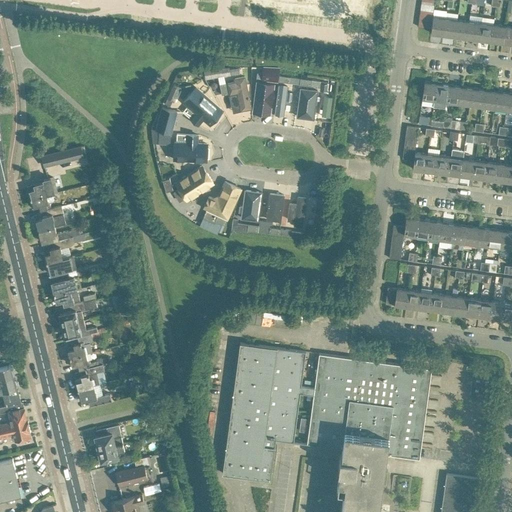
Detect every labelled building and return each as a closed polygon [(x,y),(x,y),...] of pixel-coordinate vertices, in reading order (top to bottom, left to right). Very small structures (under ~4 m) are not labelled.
[(431,28),(431,32),(444,34),(447,10),(434,8),(434,10),(433,16),(432,22),(431,28)] [(447,11),(444,34),(455,36),(457,19),(458,13),(447,11)] [(467,37),(469,21),(457,19),(455,36),(467,37)] [(479,39),(481,22),(469,21),(467,37),(479,39)] [(491,40),(493,24),(481,22),(479,39),(491,40)] [(502,42),(505,25),(493,24),(491,40),(502,42)] [(511,43),(511,26),(505,25),(502,42),(511,43)] [(204,71),(205,78),(221,76),(228,75),(240,73),(239,68),(229,69),(228,67),(220,68),(204,71)] [(278,81),(279,75),(263,73),(257,72),(256,78),(278,81)] [(300,84),(301,78),(279,75),(278,81),(289,82),(300,84)] [(321,80),(301,78),(300,84),(320,86),(321,80)] [(244,79),(226,82),(228,93),(232,114),(250,110),(244,79)] [(257,81),(253,111),(270,113),(274,83),(257,81)] [(434,99),(437,83),(424,81),(422,97),(434,99)] [(226,82),(219,83),(222,94),(228,93),(226,82)] [(434,99),(433,106),(445,107),(446,101),(448,84),(437,83),(434,99)] [(458,102),(461,86),(448,84),(446,101),(458,102)] [(470,104),(473,87),(461,86),(458,102),(470,104)] [(188,105),(183,111),(198,124),(203,118),(210,124),(223,110),(196,87),(184,101),(188,105)] [(286,93),(286,89),(277,87),(272,117),(281,118),(284,104),(288,104),(290,94),(286,93)] [(482,106),(484,89),(473,87),(470,104),(482,106)] [(494,107),(496,91),(484,89),(482,106),(494,107)] [(317,93),(298,91),(295,118),(314,120),(317,93)] [(506,109),(508,92),(496,91),(494,107),(506,109)] [(332,96),(324,95),(321,115),(329,116),(332,96)] [(163,106),(158,121),(173,125),(177,111),(163,106)] [(428,115),(419,114),(418,123),(427,124),(428,116),(428,115)] [(158,121),(156,129),(159,130),(165,131),(170,133),(173,125),(158,121)] [(511,135),(511,127),(504,126),(503,134),(511,135)] [(198,134),(177,133),(176,142),(174,142),(174,159),(206,160),(207,157),(208,155),(209,154),(209,150),(208,148),(207,147),(207,143),(197,143),(198,134)] [(489,144),(490,136),(478,134),(477,142),(489,144)] [(83,156),(81,146),(81,145),(42,155),(44,165),(83,156)] [(461,175),(463,158),(464,150),(452,148),(451,156),(449,173),(461,175)] [(425,170),(427,153),(414,151),(414,154),(413,159),(412,168),(425,170)] [(437,171),(439,155),(427,153),(425,170),(437,171)] [(449,173),(451,156),(439,155),(437,171),(449,173)] [(472,176),(475,159),(463,158),(461,175),(472,176)] [(484,178),(487,161),(475,159),(472,176),(484,178)] [(496,179),(498,163),(487,161),(484,178),(496,179)] [(508,181),(511,164),(498,163),(496,179),(508,181)] [(200,167),(176,182),(186,199),(213,182),(207,172),(205,174),(200,167)] [(29,186),(30,190),(29,190),(31,198),(47,194),(51,193),(57,192),(53,177),(44,179),(45,182),(29,186)] [(173,189),(170,178),(163,180),(166,191),(173,189)] [(227,217),(241,188),(225,181),(218,197),(214,198),(209,196),(204,207),(227,217)] [(47,194),(31,198),(33,206),(34,206),(34,208),(40,206),(41,208),(51,206),(49,201),(53,200),(54,198),(53,195),(51,193),(47,194)] [(258,222),(260,195),(242,193),(240,221),(258,222)] [(280,222),(284,198),(264,195),(261,219),(280,222)] [(289,195),(285,223),(301,225),(302,214),(304,215),(306,206),(304,206),(305,197),(289,195)] [(37,222),(39,230),(55,226),(53,218),(54,218),(53,215),(63,213),(62,206),(46,209),(47,215),(43,216),(43,218),(37,220),(38,222),(37,222)] [(230,228),(230,227),(233,219),(228,217),(227,219),(209,211),(206,210),(203,217),(215,223),(215,221),(225,225),(224,227),(230,228)] [(416,235),(419,218),(406,216),(405,226),(404,231),(404,233),(416,235)] [(258,231),(259,225),(237,222),(238,219),(233,218),(231,229),(247,231),(247,230),(258,231)] [(428,236),(431,219),(419,218),(416,235),(428,236)] [(440,238),(443,221),(431,219),(428,236),(440,238)] [(280,234),(280,228),(270,227),(270,224),(272,224),(272,221),(259,220),(259,225),(258,231),(280,234)] [(452,239),(454,223),(443,221),(440,238),(452,239)] [(464,241),(466,224),(454,223),(452,239),(464,241)] [(476,243),(478,226),(466,224),(464,241),(476,243)] [(83,234),(83,233),(82,227),(79,228),(79,227),(57,232),(55,226),(39,230),(41,238),(41,237),(42,241),(54,239),(54,241),(83,234)] [(488,244),(490,228),(478,226),(476,243),(488,244)] [(110,245),(108,237),(105,227),(99,228),(102,238),(104,247),(110,245)] [(302,237),(302,231),(280,228),(280,234),(291,235),(301,237),(302,237)] [(500,246),(502,229),(490,228),(488,244),(500,246)] [(511,247),(511,244),(511,230),(502,229),(500,246),(511,247)] [(75,242),(85,239),(84,235),(88,234),(88,231),(83,233),(83,234),(54,241),(56,247),(51,248),(51,250),(45,252),(46,254),(45,254),(47,261),(63,258),(63,257),(71,255),(69,246),(71,245),(75,242)] [(110,245),(104,247),(108,261),(114,260),(110,245)] [(63,257),(63,258),(47,261),(49,269),(50,274),(63,271),(76,267),(73,255),(71,255),(63,257)] [(118,278),(114,260),(108,261),(113,279),(118,278)] [(89,270),(88,265),(67,270),(68,272),(62,273),(64,279),(58,280),(52,282),(53,284),(53,286),(55,294),(77,288),(74,278),(78,277),(77,273),(89,270)] [(483,281),(484,273),(472,272),(471,278),(471,279),(483,281)] [(407,306),(409,289),(388,286),(386,303),(407,306)] [(80,299),(77,288),(55,294),(57,301),(58,303),(64,302),(65,304),(75,301),(74,301),(80,299)] [(419,307),(421,291),(409,289),(407,306),(419,307)] [(431,309),(433,292),(421,291),(419,307),(431,309)] [(442,310),(445,294),(433,292),(431,309),(442,310)] [(454,312),(457,295),(445,294),(442,310),(454,312)] [(466,314),(468,297),(457,295),(454,312),(466,314)] [(478,315),(480,299),(468,297),(466,314),(478,315)] [(490,317),(492,300),(480,299),(478,315),(490,317)] [(502,318),(504,302),(492,300),(490,317),(502,318)] [(86,309),(84,302),(70,305),(71,311),(60,313),(63,326),(84,320),(82,310),(86,309)] [(511,319),(511,302),(504,302),(502,318),(511,319)] [(244,322),(261,325),(263,313),(245,311),(244,322)] [(97,326),(90,328),(86,329),(84,320),(63,326),(65,333),(65,335),(66,335),(66,337),(77,335),(77,336),(99,331),(100,331),(100,328),(97,328),(97,326)] [(93,341),(93,337),(100,336),(99,331),(77,336),(79,342),(74,344),(74,346),(68,347),(69,350),(71,357),(86,354),(86,353),(93,351),(90,341),(93,341)] [(419,458),(431,367),(319,352),(314,386),(301,384),(306,350),(240,342),(223,473),(270,479),(276,438),(293,441),(300,392),(314,394),(307,443),(342,447),(341,455),(340,455),(338,467),(339,467),(336,489),(343,490),(340,511),(379,511),(385,469),(387,453),(393,454),(415,457),(419,458)] [(86,354),(71,357),(72,364),(73,364),(73,367),(79,365),(80,367),(88,365),(89,367),(99,364),(103,363),(109,362),(109,360),(110,360),(109,356),(102,358),(102,357),(97,358),(97,360),(89,362),(89,359),(88,359),(86,354)] [(82,377),(76,379),(77,381),(76,381),(78,389),(94,385),(100,384),(96,371),(104,369),(103,363),(99,364),(89,367),(85,368),(86,374),(82,375),(82,377)] [(0,380),(15,376),(13,371),(15,369),(14,366),(12,365),(12,364),(0,367),(0,380)] [(473,373),(470,393),(490,396),(493,376),(473,373)] [(18,382),(16,381),(15,376),(0,380),(0,394),(4,393),(3,391),(18,388),(17,386),(19,385),(18,382)] [(96,393),(94,385),(78,389),(80,397),(81,397),(82,401),(88,399),(90,407),(112,401),(110,393),(97,397),(96,392),(96,393)] [(27,418),(24,407),(22,408),(21,403),(0,407),(0,413),(9,412),(11,421),(0,423),(0,430),(29,423),(27,418)] [(31,431),(29,423),(0,430),(0,441),(1,441),(0,438),(14,435),(15,440),(31,436),(30,432),(31,431)] [(119,424),(111,426),(97,430),(99,436),(95,436),(98,448),(123,442),(119,424)] [(124,449),(123,442),(98,448),(101,461),(118,457),(117,451),(124,449)] [(122,455),(123,462),(134,459),(132,453),(122,455)] [(148,478),(145,465),(149,464),(148,456),(143,457),(134,459),(136,467),(116,472),(119,485),(148,478)] [(0,500),(21,496),(13,458),(0,460),(0,500)] [(473,511),(478,477),(446,473),(440,511),(473,511)] [(139,511),(140,511),(138,503),(144,502),(142,493),(112,501),(114,511),(139,511)]
